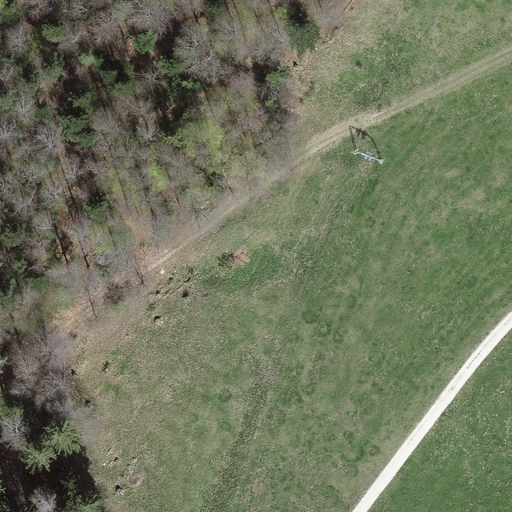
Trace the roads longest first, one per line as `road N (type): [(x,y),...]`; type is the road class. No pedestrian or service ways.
road 1 (track): [(511,55),(292,157),(48,337),(0,386)]
road 2 (track): [(511,320),(359,511)]
